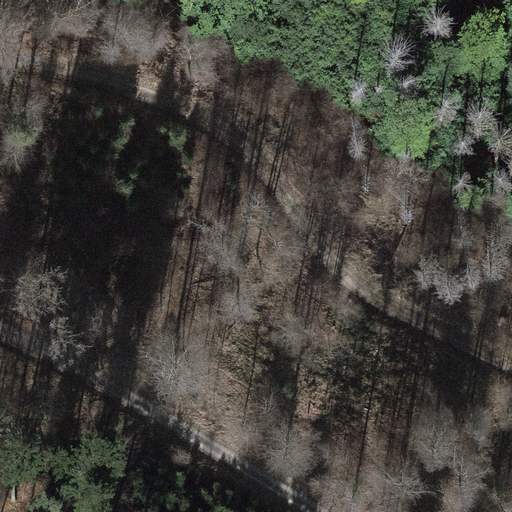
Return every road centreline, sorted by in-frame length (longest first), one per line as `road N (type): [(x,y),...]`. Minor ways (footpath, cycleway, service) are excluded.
road 1 (track): [(511,366),(348,274),(222,127),(122,84),(0,70)]
road 2 (track): [(321,511),(0,333)]
